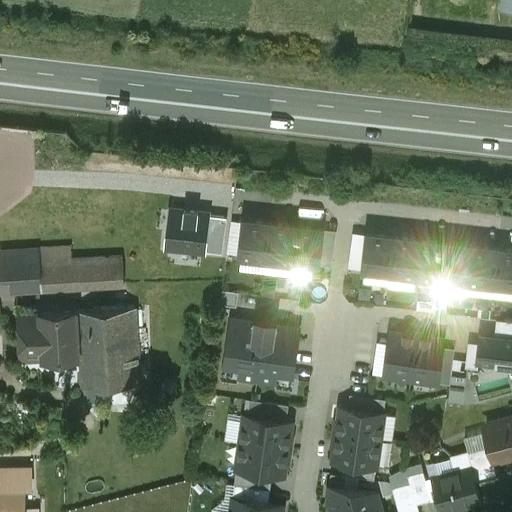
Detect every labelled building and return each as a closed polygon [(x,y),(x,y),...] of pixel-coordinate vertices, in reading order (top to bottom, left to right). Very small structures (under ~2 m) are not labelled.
[(511,0),(500,0),(499,10),(511,11),(511,0)] [(170,206),(165,246),(205,251),(206,248),(210,214),(210,211),(170,206)] [(210,214),(206,248),(223,250),(227,216),(210,214)] [(267,258),(271,222),(244,219),(240,255),(267,258)] [(297,225),(271,222),(267,258),(293,261),(297,225)] [(297,225),(293,261),(320,264),(324,228),(297,225)] [(367,233),(363,269),(390,272),(394,236),(367,233)] [(394,236),(390,272),(416,275),(420,239),(394,236)] [(420,239),(416,275),(442,278),(446,242),(420,239)] [(446,242),(442,278),(468,281),(472,245),(446,242)] [(472,245),(468,281),(494,284),(498,248),(472,245)] [(70,247),(38,249),(41,289),(73,287),(71,257),(70,247)] [(511,250),(498,248),(494,284),(511,286),(511,250)] [(38,249),(1,251),(2,277),(12,276),(13,290),(41,289),(38,249)] [(122,254),(71,257),(73,287),(123,283),(122,254)] [(135,307),(77,310),(79,357),(81,385),(111,383),(139,382),(135,307)] [(41,312),(41,314),(19,315),(22,357),(43,356),(43,358),(79,357),(77,310),(41,312)] [(300,327),(232,318),(225,369),(239,371),(239,375),(277,380),(278,376),(292,378),(300,327)] [(417,335),(391,331),(385,374),(411,378),(417,335)] [(511,336),(480,332),(476,362),(511,365),(511,336)] [(444,338),(417,335),(411,378),(438,382),(444,338)] [(452,400),(479,402),(480,387),(467,386),(468,374),(454,373),(452,400)] [(111,383),(81,385),(81,398),(89,405),(112,404),(111,383)] [(384,413),(341,406),(337,433),(381,439),(384,413)] [(292,421),(245,414),(241,441),(288,448),(292,421)] [(511,416),(489,423),(486,428),(491,447),(494,461),(496,460),(511,455),(511,416)] [(381,439),(337,433),(333,460),(377,466),(381,439)] [(288,448),(241,441),(237,468),(285,475),(288,448)] [(494,461),(491,447),(468,454),(471,467),(472,467),(476,484),(500,477),(496,460),(494,461)] [(471,467),(431,478),(441,511),(481,501),(476,484),(472,467),(471,467)] [(0,468),(0,485),(24,485),(24,489),(31,489),(31,468),(0,468)] [(438,511),(441,511),(431,478),(429,469),(412,473),(415,482),(397,487),(403,511),(438,511)] [(0,485),(0,511),(40,511),(40,507),(24,507),(24,489),(24,485),(0,485)] [(382,511),(378,492),(330,485),(328,495),(332,511),(382,511)] [(282,511),(283,505),(234,498),(231,511),(282,511)]
